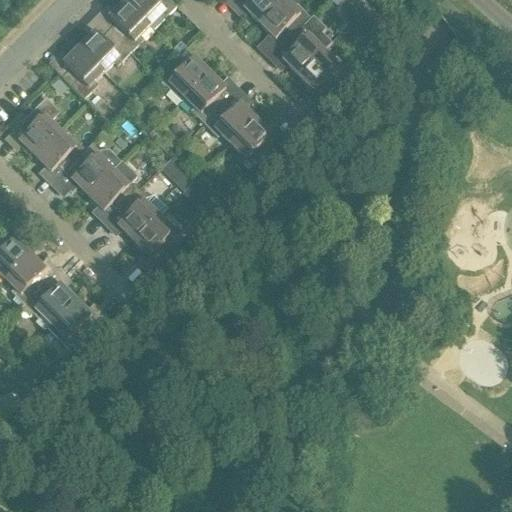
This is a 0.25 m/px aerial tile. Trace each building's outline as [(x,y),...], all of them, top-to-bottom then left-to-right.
[(129,0),(125,4),(130,9),(150,29),(153,32),(176,9),(167,0),(129,0)] [(260,26),(285,1),(285,0),(240,0),(237,3),(260,26)] [(332,0),(330,3),(339,12),(348,3),(344,0),(332,0)] [(312,21),(312,20),(298,7),(294,10),(285,1),(260,26),(283,49),(305,27),(305,28),(312,21)] [(117,26),(109,34),(131,55),(143,42),(140,39),(150,29),(130,9),(125,4),(110,20),(117,26)] [(299,79),(324,54),(323,54),(332,45),(322,35),(326,31),(313,19),(312,20),(312,21),(305,28),(305,27),(283,49),(290,56),(283,63),(299,79)] [(96,34),(80,50),(105,75),(114,66),(116,69),(131,55),(109,34),(102,41),(96,34)] [(370,52),(378,44),(374,40),(366,48),(370,52)] [(180,44),(173,52),(179,58),(187,50),(180,44)] [(63,81),(85,102),(99,88),(96,85),(105,75),(80,50),(64,66),(71,72),(63,81)] [(324,54),(299,79),(315,94),(322,87),(329,95),(350,73),(337,60),(333,63),(324,54)] [(180,59),(158,81),(182,105),(186,101),(210,77),(194,61),(188,67),(180,59)] [(205,128),(227,106),(219,99),(226,92),(210,77),(186,101),(194,110),(191,113),(205,128)] [(36,159),(61,134),(52,125),(61,116),(47,102),(19,129),(12,136),(36,159)] [(231,147),(256,122),(240,106),(234,113),(227,106),(205,128),(218,140),(221,137),(231,147)] [(239,162),(251,174),(273,152),(265,144),(272,138),(256,122),(231,147),(240,156),(239,162)] [(144,130),(149,136),(157,129),(151,123),(144,130)] [(58,168),(65,175),(87,152),(74,139),(70,143),(61,134),(36,159),(51,175),(58,168)] [(65,175),(59,182),(62,185),(73,195),(79,189),(89,198),(114,173),(122,165),(109,153),(102,153),(101,154),(94,147),(93,146),(87,152),(65,175)] [(171,161),(162,171),(184,193),(194,183),(171,161)] [(114,173),(89,198),(113,221),(141,193),(132,185),(137,180),(122,165),(114,173)] [(148,200),(141,193),(113,221),(135,244),(160,219),(159,218),(167,210),(155,197),(148,200)] [(160,219),(135,244),(151,259),(157,253),(165,261),(187,239),(172,225),(169,228),(160,219)] [(0,277),(5,283),(30,258),(14,241),(8,248),(0,240),(0,277)] [(25,309),(53,280),(46,287),(40,280),(46,273),(30,258),(5,283),(14,291),(11,295),(25,309)] [(51,328),(76,303),(53,280),(25,309),(38,322),(41,318),(51,328)] [(76,303),(51,328),(60,337),(56,341),(71,356),(106,320),(98,312),(91,318),(76,303)] [(38,386),(45,379),(38,372),(31,379),(38,386)] [(0,426),(21,406),(11,397),(0,401),(0,426)]
